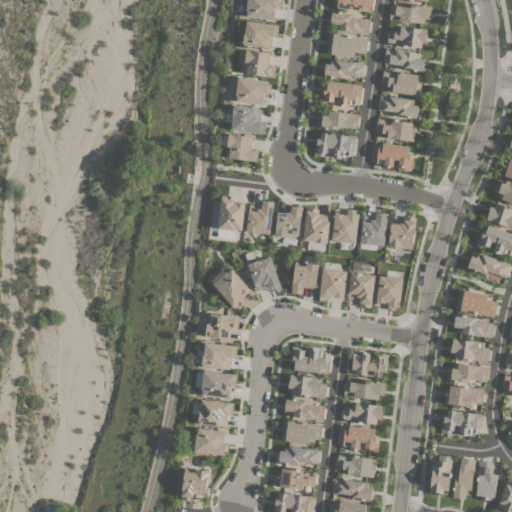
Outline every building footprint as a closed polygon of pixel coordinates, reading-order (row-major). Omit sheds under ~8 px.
[(280,0),(280,1),(281,1),(280,8),(275,8),(274,20),(246,16),(247,10),(246,10),(247,0),(280,0)] [(336,7),(337,1),(332,0),(372,0),(371,12),(336,7)] [(389,19),(391,5),(408,7),(408,3),(431,6),(429,19),(424,18),(423,23),(389,19)] [(333,28),(334,24),(330,23),(332,11),(351,14),(351,17),(370,19),(368,33),(333,28)] [(278,25),(277,36),(272,36),(270,48),(243,44),(243,43),(242,43),(244,33),(246,20),(278,25)] [(426,29),(425,36),(426,36),(425,43),(421,42),(421,47),(387,44),(388,29),(400,31),(400,26),(426,29)] [(330,54),(331,53),(326,52),(328,33),(351,36),(351,35),(367,37),(365,53),(354,51),(354,57),(330,54)] [(238,61),(239,48),(269,52),(268,60),(269,60),(268,65),(271,65),(276,65),(274,77),(243,73),(244,62),(238,61)] [(420,53),(420,58),(424,59),(422,71),(403,68),(403,65),(384,62),(386,48),(420,53)] [(365,63),(363,77),(343,74),(343,78),(324,75),(325,63),(330,64),(331,59),(365,63)] [(422,75),(419,95),(415,94),(415,95),(392,92),(392,87),(381,85),(383,70),(422,75)] [(231,77),(237,78),(237,77),(267,81),(267,84),(270,85),(269,93),(265,93),(263,105),(236,101),(237,95),(235,95),(235,93),(229,93),(231,77)] [(362,85),(360,99),(359,99),(358,105),(349,104),(349,107),(344,106),(344,105),(338,104),(339,97),(334,96),(333,102),(328,101),(328,104),(319,102),(321,86),(327,87),(327,80),(362,85)] [(397,115),(397,112),(377,109),(379,95),(391,96),(391,98),(409,100),(409,99),(414,100),(413,105),(418,106),(416,118),(397,115)] [(225,121),(226,113),(232,113),(233,105),(261,109),(260,121),(264,121),(263,133),(230,129),(231,122),(225,121)] [(358,114),(357,128),(337,126),(337,129),(317,127),(318,114),(323,115),(324,110),(358,114)] [(378,117),(392,119),(392,120),(412,122),(411,127),(415,128),(413,141),(410,141),(392,138),(392,139),(386,139),(387,133),(376,132),(378,117)] [(355,136),(354,150),(353,149),(352,156),(343,155),(342,157),(332,155),(332,149),(331,147),(327,147),(326,156),(313,155),(316,136),(320,137),(320,132),(355,136)] [(225,157),(227,145),(221,145),(222,135),(228,136),(228,133),(251,136),(250,145),(251,145),(251,149),(258,150),(257,161),(225,157)] [(410,171),(397,169),(398,163),(399,160),(393,159),(392,167),(387,166),(387,167),(381,166),(381,163),(372,162),(373,157),(372,157),(374,142),(383,143),(408,146),(408,153),(413,153),(410,171)] [(511,177),(503,175),(505,170),(502,169),(506,157),(511,158),(511,177)] [(511,202),(497,197),(499,193),(494,191),(498,179),(511,183),(511,202)] [(217,228),(221,195),(233,196),(233,200),(244,202),(244,203),(245,204),(242,230),(235,229),(235,230),(217,228)] [(270,233),(257,232),(257,233),(247,232),(247,231),(246,231),(249,203),(261,205),(262,200),(273,201),(273,206),(270,233)] [(511,207),(511,223),(510,228),(485,219),(490,206),(493,207),(495,202),(511,207)] [(277,212),(286,213),(286,212),(289,212),(290,205),(302,206),(298,238),(275,235),(277,212)] [(326,242),(325,242),(324,251),(307,248),(308,241),(303,240),(306,207),(318,208),(318,213),(330,215),(329,221),(326,242)] [(355,243),(338,241),(338,240),(331,239),(335,211),(346,213),(347,208),(355,209),(355,213),(358,213),(355,243)] [(383,245),(371,244),(361,243),(359,242),(362,214),(374,216),(375,211),(387,213),(387,217),(383,245)] [(391,223),(399,224),(399,223),(403,223),(404,216),(415,217),(411,249),(388,246),(391,223)] [(511,233),(511,254),(504,252),(503,254),(492,251),(495,244),(494,242),(491,241),(489,247),(484,245),(484,247),(475,244),(481,230),(485,231),(488,225),(511,233)] [(505,277),(486,270),(485,273),(467,267),(471,255),(476,257),(477,253),(509,264),(505,277)] [(269,291),(267,286),(256,290),(247,263),(270,256),(280,287),(269,291)] [(291,293),(295,261),(306,262),(306,263),(318,264),(315,287),(307,286),(307,287),(303,287),(302,294),(291,293)] [(343,297),(331,296),(330,301),(318,300),(323,266),(340,268),(340,270),(346,271),(343,297)] [(249,288),(240,296),(243,301),(234,308),(212,283),(213,282),(210,278),(222,267),(226,273),(231,268),(249,288)] [(359,305),(359,301),(347,299),(351,271),(375,275),(370,307),(359,305)] [(399,307),(395,306),(395,310),(387,309),(387,304),(376,303),(379,275),(385,276),(385,275),(402,277),(399,307)] [(459,289),(487,294),(486,300),(496,302),(493,316),(455,308),(459,289)] [(237,328),(230,327),(229,339),(204,336),(207,312),(239,316),(237,328)] [(455,314),(474,317),(474,321),(493,323),(491,337),(480,336),(480,335),(457,332),(457,327),(453,326),(455,314)] [(487,361),(453,357),(454,352),(450,352),(450,347),(451,348),(452,339),(483,342),(483,347),(488,348),(487,361)] [(236,357),(231,357),(229,369),(202,366),(202,365),(201,364),(202,354),(203,355),(204,342),(237,346),(236,357)] [(291,346),(300,347),(300,349),(304,350),(304,356),(309,356),(310,348),(318,349),(318,356),(319,356),(320,352),(330,353),(329,358),(330,358),(328,373),(293,369),(294,362),(289,362),(291,346)] [(348,359),(349,359),(350,353),(359,354),(359,352),(370,354),(369,361),(375,362),(376,352),(388,354),(386,372),(382,372),(381,377),(346,373),(348,359)] [(511,354),(506,353),(503,368),(511,368),(511,354)] [(486,381),(469,379),(468,382),(446,380),(448,367),(452,367),(453,362),(488,367),(486,381)] [(203,370),(236,374),(235,379),(236,379),(235,387),(231,386),(229,398),(201,395),(202,388),(201,388),(203,370)] [(511,374),(511,390),(502,389),(504,373),(511,374)] [(324,397),(291,393),(291,388),(287,388),(288,384),(289,384),(290,374),(316,377),(315,382),(326,384),(324,397)] [(383,395),(378,394),(378,400),(343,395),(345,381),(362,383),(363,380),(385,382),(383,395)] [(481,403),(471,402),(470,407),(465,406),(465,405),(444,403),(445,390),(449,390),(449,385),(483,389),(481,403)] [(305,400),(305,403),(324,406),(322,420),(288,416),(288,410),(284,410),(286,398),(305,400)] [(193,404),(200,405),(201,399),(233,403),(232,415),(227,414),(226,426),(198,423),(199,414),(192,414),(193,404)] [(344,406),(355,407),(355,402),(381,405),(380,415),(381,415),(380,419),(376,419),(376,424),(342,420),(344,406)] [(481,427),(479,427),(479,433),(470,432),(469,434),(459,433),(459,425),(454,424),(453,434),(440,432),(442,414),(447,415),(448,410),(482,414),(481,427)] [(320,439),(309,438),(308,443),(281,439),(283,420),(322,424),(320,439)] [(377,451),(366,450),(366,448),(364,448),(364,442),(360,442),(359,450),(347,448),(348,445),(338,444),(339,439),(338,439),(340,427),(340,424),(374,428),(374,435),(379,436),(377,451)] [(511,426),(503,434),(511,445),(511,426)] [(194,451),(196,434),(197,434),(198,428),(225,431),(224,443),(228,443),(227,451),(224,451),(224,455),(194,451)] [(318,463),(300,461),(299,464),(278,462),(279,450),(285,451),(285,445),(319,449),(318,463)] [(338,453),(353,455),(353,456),(372,458),(371,463),(375,463),(373,477),(352,474),(352,475),(347,475),(347,469),(336,468),(338,453)] [(452,456),(448,490),(443,490),(442,494),(438,493),(438,492),(430,491),(433,460),(438,461),(439,455),(452,456)] [(452,497),(455,477),(458,477),(461,458),(475,459),(470,494),(466,494),(465,498),(452,497)] [(493,462),(492,474),(497,474),(497,479),(496,479),(493,500),(480,499),(480,495),(476,495),(479,461),(493,462)] [(205,494),(197,493),(196,494),(193,493),(192,500),(181,499),(184,468),(208,471),(205,494)] [(314,485),(303,484),(302,490),(297,489),(297,488),(276,486),(277,473),(281,473),(281,468),(315,471),(314,485)] [(511,475),(511,511),(500,511),(502,508),(498,506),(509,474),(511,475)] [(334,478),(367,482),(367,487),(372,488),(370,500),(349,497),(349,494),(332,492),(334,478)] [(312,510),(311,510),(310,511),(290,511),(291,508),(285,507),(284,511),(272,511),(274,497),(278,497),(279,493),(314,496),(312,510)] [(329,511),(331,500),(365,504),(365,511),(370,511),(329,511)]
